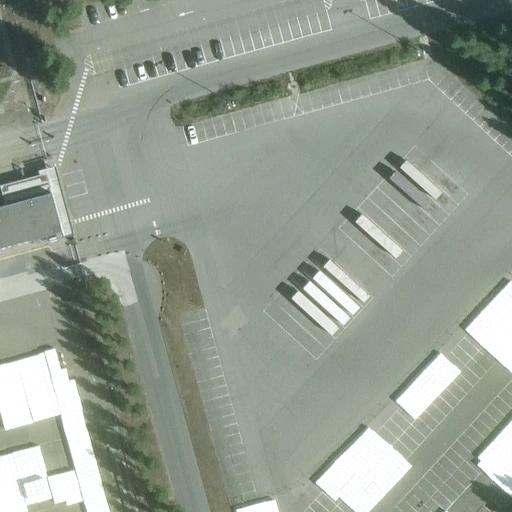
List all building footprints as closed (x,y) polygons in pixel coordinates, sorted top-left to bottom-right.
[(0,246),(66,229),(50,171),(0,184),(0,188),(4,204),(0,205),(0,246)] [(0,426),(72,413),(64,369),(33,375),(29,355),(0,360),(0,426)] [(443,427),(465,405),(417,359),(396,381),(443,427)] [(394,436),(418,412),(392,387),(348,431),(389,472),(409,451),(394,436)] [(509,509),(511,505),(511,452),(490,431),(460,463),(509,509)] [(0,455),(0,462),(10,511),(36,511),(95,499),(84,447),(37,457),(35,448),(0,455)] [(467,511),(447,493),(429,511),(467,511)]
